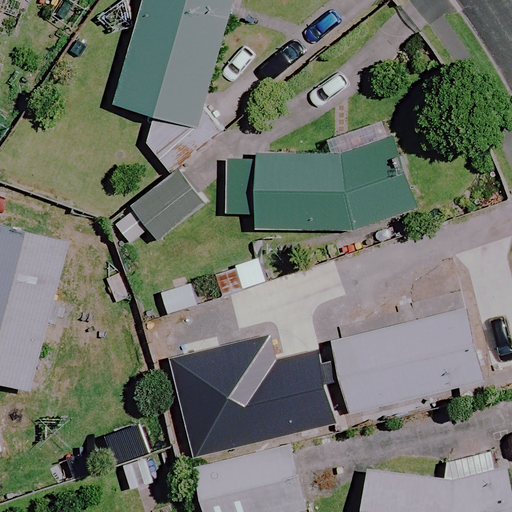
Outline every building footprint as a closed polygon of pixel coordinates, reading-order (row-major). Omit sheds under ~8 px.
[(208,109),(240,0),(147,0),(117,103),(167,118),(145,140),(178,173),(225,126),(208,109)] [(424,206),(398,137),(340,156),(235,154),(234,217),(259,218),(259,232),(358,234),(424,206)] [(204,211),(179,174),(133,204),(159,242),(204,211)] [(0,383),(42,393),(74,245),(0,229),(0,383)] [(207,343),(228,336),(238,366),(296,347),(269,262),(210,281),(218,305),(197,312),(207,343)] [(469,309),(336,341),(353,413),(486,381),(469,309)] [(309,511),(295,446),(199,467),(209,511),(309,511)] [(511,511),(511,472),(498,475),(497,454),(449,461),(448,480),(370,474),(366,511),(511,511)]
